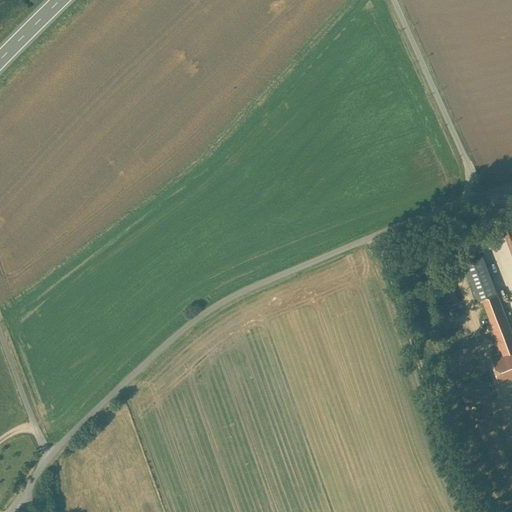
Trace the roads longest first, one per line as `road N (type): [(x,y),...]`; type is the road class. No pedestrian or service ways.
road 1 (unclassified): [(45,458),(217,304),(511,181)]
road 2 (track): [(399,0),(483,190)]
road 3 (unclassified): [(0,333),(45,458)]
